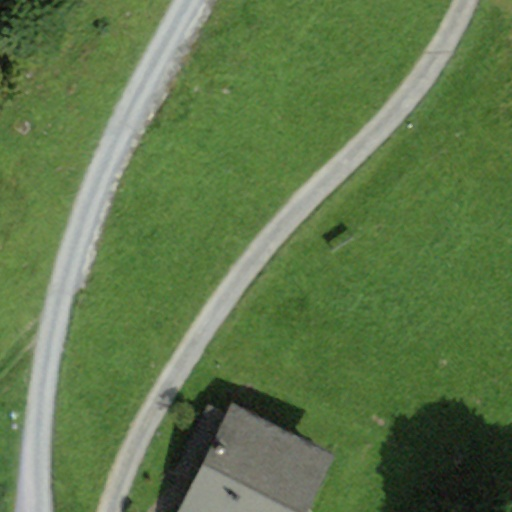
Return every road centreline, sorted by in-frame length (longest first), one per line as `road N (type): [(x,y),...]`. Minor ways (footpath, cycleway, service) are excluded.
road 1 (residential): [(109,511),(137,437),(202,333),(295,205),(412,92),(468,0)]
road 2 (residential): [(33,511),(32,461),(83,206),(184,0)]
